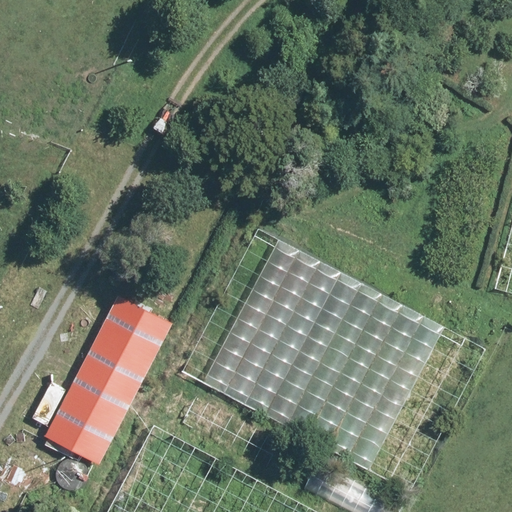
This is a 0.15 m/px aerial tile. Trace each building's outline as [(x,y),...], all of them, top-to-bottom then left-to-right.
[(494,349),(281,238),(206,382),(419,493),(494,349)] [(181,322),(124,293),(73,393),(53,383),(35,417),(55,428),(51,435),(107,463),(181,322)] [(306,454),(199,395),(183,423),(290,482),(306,454)] [(313,511),(161,428),(113,511),(313,511)] [(21,511),(43,470),(18,458),(0,494),(0,511),(21,511)] [(395,511),(399,505),(320,460),(305,486),(349,511),(395,511)]
